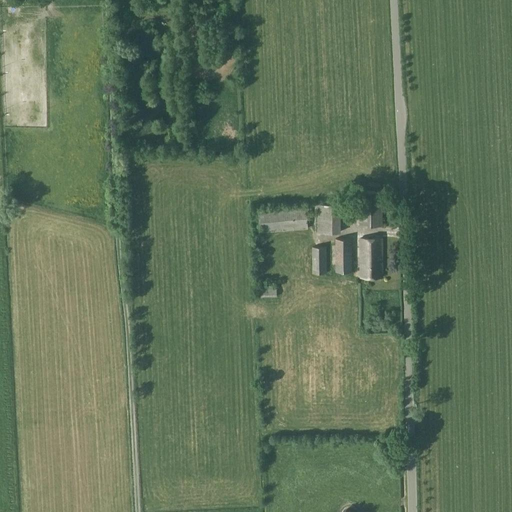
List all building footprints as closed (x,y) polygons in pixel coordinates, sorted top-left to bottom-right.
[(362,225),(382,225),(382,192),(362,192),(362,225)] [(315,231),(340,231),(340,204),(315,204),(315,231)] [(260,231),(308,227),(307,208),(258,212),(260,231)] [(335,271),(350,271),(350,238),(335,238),(335,271)] [(382,277),(383,238),(360,238),(360,277),(382,277)] [(313,272),(326,272),(326,247),(313,247),(313,272)] [(277,296),(277,286),(258,286),(258,296),(277,296)]
